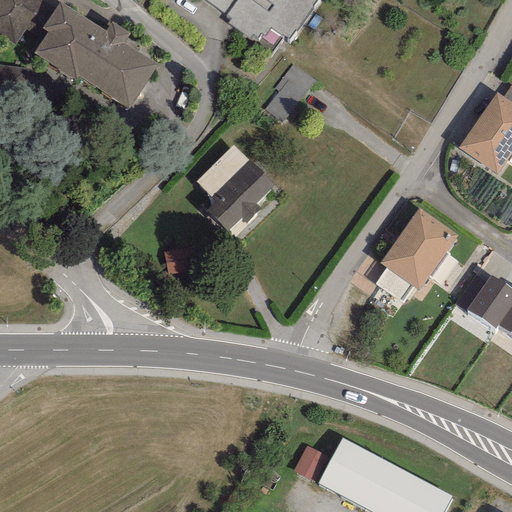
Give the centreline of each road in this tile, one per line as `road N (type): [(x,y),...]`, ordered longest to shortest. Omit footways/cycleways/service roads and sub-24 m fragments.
road 1 (residential): [(110,351),(99,313),(62,272),(197,117),(201,78),(114,0)]
road 2 (secondary): [(287,369),(389,402),(511,460)]
road 3 (residential): [(287,369),(413,175)]
road 4 (residential): [(413,175),(511,20)]
road 5 (secondary): [(110,351),(287,369)]
road 6 (track): [(211,511),(287,369)]
road 7 (residential): [(511,249),(413,175)]
